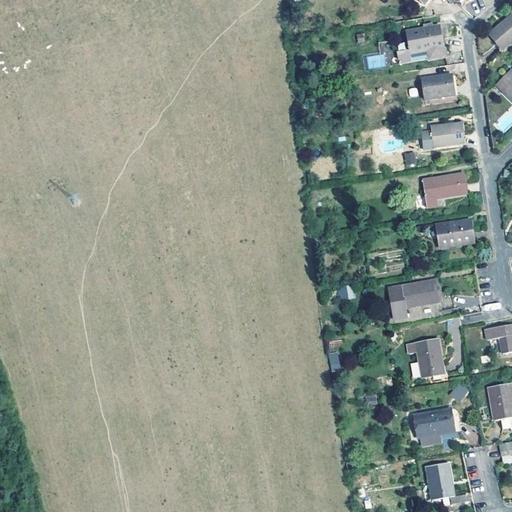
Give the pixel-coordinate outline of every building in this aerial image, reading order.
[(416,0),(426,9),(433,0),(416,0)] [(503,32),(501,29),(489,39),(503,55),(511,48),(511,21),(508,24),(510,26),(503,32)] [(412,53),(413,66),(448,61),(442,29),(434,31),(427,32),(409,35),(412,53)] [(357,34),(358,43),(365,42),(364,33),(357,34)] [(401,68),(413,66),(412,53),(399,55),(401,68)] [(383,54),(366,57),(369,69),(386,66),(383,54)] [(511,74),(496,89),(511,104),(511,74)] [(438,83),(438,79),(424,81),(427,102),(457,98),(454,77),(446,78),(447,82),(438,83)] [(418,96),(417,87),(409,88),(410,97),(418,96)] [(447,132),(447,129),(432,130),(433,136),(422,137),(424,155),(435,154),(435,152),(465,148),(463,127),(455,128),(456,131),(447,132)] [(407,169),(416,168),(415,160),(406,162),(407,169)] [(450,182),(449,179),(434,181),(437,203),(468,198),(465,177),(457,178),(457,181),(450,182)] [(473,223),(438,228),(442,251),(476,246),(473,223)] [(350,284),(338,289),(343,301),(355,296),(350,284)] [(436,284),(427,285),(428,289),(420,290),(420,287),(390,292),(396,322),(408,320),(407,312),(440,307),(437,290),(436,284)] [(437,290),(440,307),(441,315),(455,313),(452,297),(450,294),(448,292),(444,291),(441,290),(440,290),(437,290)] [(511,328),(486,333),(488,345),(501,343),(504,358),(511,356),(511,328)] [(329,348),(342,345),(341,338),(328,341),(329,348)] [(445,378),(444,370),(441,371),(440,362),(442,362),(439,345),(418,349),(423,382),(445,378)] [(331,371),(341,369),(338,352),(329,353),(331,371)] [(449,395),(459,403),(469,391),(459,383),(449,395)] [(511,420),(511,387),(489,392),(495,424),(511,420)] [(376,395),(366,396),(366,405),(377,404),(376,395)] [(435,419),(434,416),(417,419),(421,441),(454,435),(450,413),(443,415),(443,418),(435,419)] [(511,445),(504,447),(506,459),(503,459),(504,467),(511,466),(511,445)] [(455,500),(454,492),(450,493),(448,485),(452,484),(449,467),(426,471),(432,504),(450,501),(452,508),(467,505),(466,497),(455,500)]
